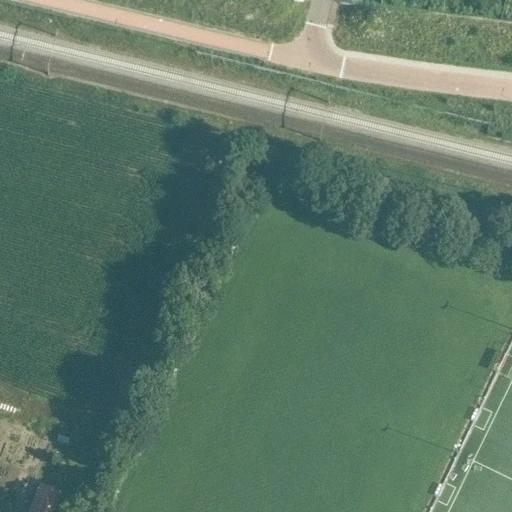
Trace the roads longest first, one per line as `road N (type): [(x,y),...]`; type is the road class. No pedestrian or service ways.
road 1 (residential): [(306,61),(49,0)]
road 2 (residential): [(511,89),(306,61)]
